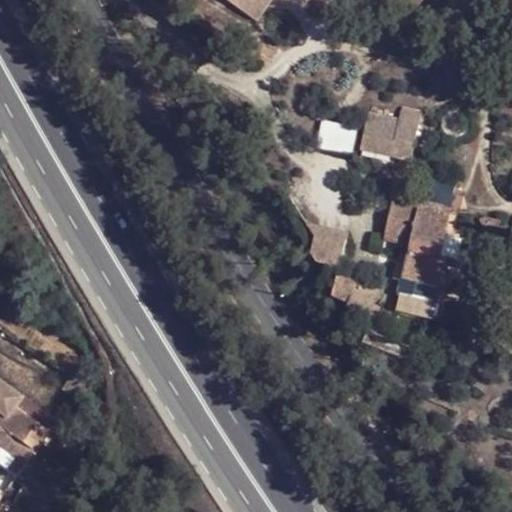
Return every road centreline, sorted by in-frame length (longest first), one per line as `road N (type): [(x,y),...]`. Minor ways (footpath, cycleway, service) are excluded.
road 1 (residential): [(73,0),(250,287),(423,511)]
road 2 (primary): [(0,56),(148,315),(274,511)]
road 3 (residential): [(336,0),(309,47),(252,83),(209,73),(133,0)]
